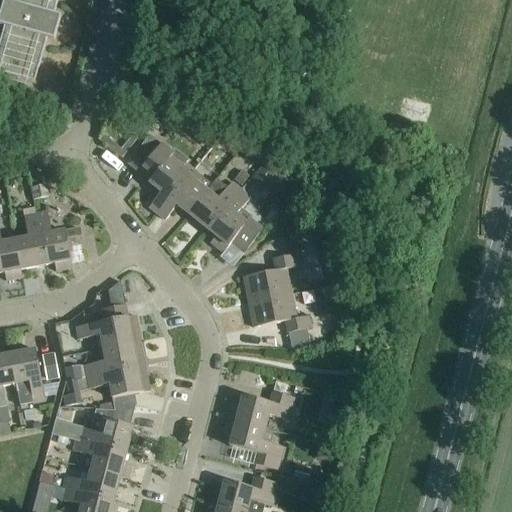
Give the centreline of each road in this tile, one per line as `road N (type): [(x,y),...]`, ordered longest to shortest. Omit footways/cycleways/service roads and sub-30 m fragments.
road 1 (primary): [(434,511),(511,213)]
road 2 (residential): [(137,243),(213,338),(217,356),(179,511)]
road 3 (residential): [(76,168),(109,38),(99,0)]
road 4 (residential): [(0,318),(37,315),(137,243)]
